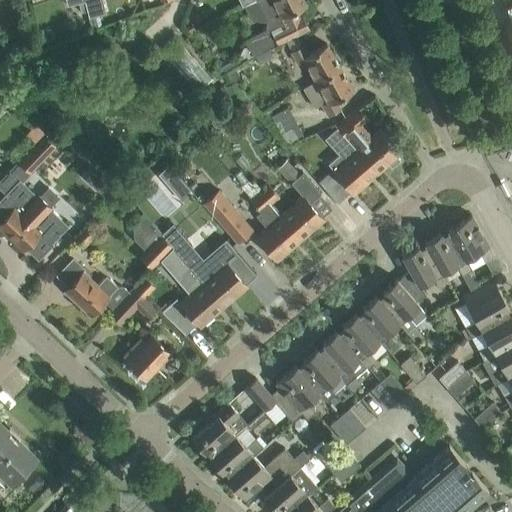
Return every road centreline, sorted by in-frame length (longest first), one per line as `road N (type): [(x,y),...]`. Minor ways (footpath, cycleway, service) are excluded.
road 1 (residential): [(141,436),(439,180)]
road 2 (unclassified): [(358,451),(429,388),(470,444),(511,479)]
road 3 (residential): [(439,180),(330,0)]
road 4 (residential): [(141,436),(0,300)]
